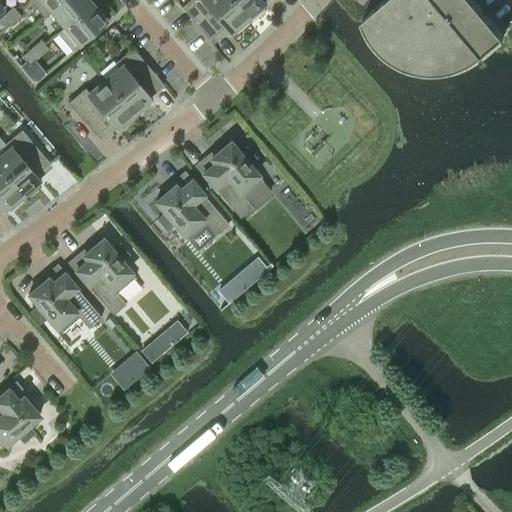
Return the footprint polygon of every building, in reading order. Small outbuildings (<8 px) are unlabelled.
[(29,0),(28,1),(42,17),(62,0),(29,0)] [(88,0),(62,0),(42,17),(43,18),(50,12),(63,27),(56,32),(57,33),(91,4),(88,0)] [(235,31),(248,20),(231,0),(188,0),(181,6),(209,40),(224,27),(228,32),(232,29),(235,31)] [(231,0),(248,20),(262,9),(259,6),(263,2),(261,0),(231,0)] [(386,0),(361,21),(363,25),(365,30),(367,34),(368,36),(369,38),(371,40),(373,43),(375,46),(378,49),(381,52),(384,55),(387,58),(390,60),(394,62),(399,65),(404,67),(410,69),(413,70),(415,71),(418,72),(421,72),(424,73),(427,73),(430,73),(433,73),(435,73),(438,73),(441,73),(445,72),(450,71),(455,70),(457,69),(459,69),(462,67),(466,65),(470,64),(472,62),(474,61),(477,59),(480,57),(483,54),(499,41),(503,37),(476,5),(471,0),(386,0)] [(91,4),(57,33),(71,50),(106,21),(91,4)] [(6,19),(10,24),(20,15),(13,7),(3,15),(6,19)] [(6,19),(3,15),(0,17),(0,30),(1,32),(10,24),(6,19)] [(31,48),(38,57),(48,48),(40,40),(31,48)] [(104,80),(135,115),(148,104),(145,102),(150,98),(145,93),(160,81),(132,47),(115,62),(119,66),(104,80)] [(29,65),(38,57),(31,48),(21,56),(29,65)] [(121,127),(135,115),(104,80),(88,93),(84,88),(67,102),(96,135),(110,123),(115,128),(119,124),(121,127)] [(0,155),(0,169),(23,197),(37,186),(34,183),(38,180),(34,175),(49,162),(21,129),(4,143),(8,148),(0,155)] [(240,217),(253,206),(271,190),(248,163),(255,157),(246,146),(239,152),(229,141),(210,158),(214,163),(202,173),(240,217)] [(10,208),(23,197),(0,169),(0,205),(3,209),(8,206),(10,208)] [(215,235),(228,224),(190,180),(178,190),(174,185),(155,201),(164,213),(157,219),(166,230),(174,224),(188,240),(189,239),(188,239),(206,224),(215,235)] [(113,314),(125,303),(116,292),(134,277),(134,278),(135,277),(121,260),(128,254),(119,243),(112,249),(102,238),(83,254),(87,259),(75,269),(113,314)] [(256,261),(264,271),(270,266),(262,256),(256,261)] [(88,328),(101,317),(63,272),(51,282),(47,277),(28,294),(37,305),(30,311),(39,322),(47,316),(61,333),(62,332),(61,331),(79,317),(88,328)] [(150,341),(140,349),(150,362),(160,354),(150,341)] [(7,388),(0,394),(0,448),(16,434),(23,442),(34,432),(28,425),(39,415),(22,396),(17,400),(7,388)]
